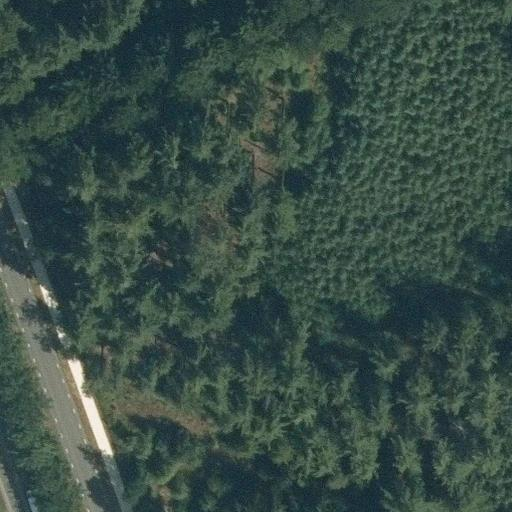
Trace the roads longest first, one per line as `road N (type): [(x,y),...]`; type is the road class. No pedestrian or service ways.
road 1 (track): [(309,0),(0,132)]
road 2 (tertiary): [(97,511),(0,245)]
